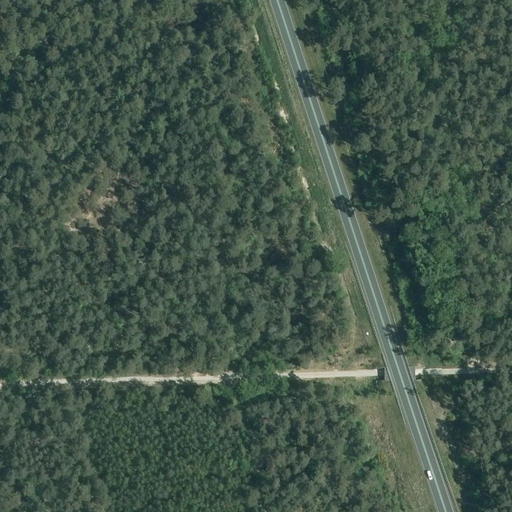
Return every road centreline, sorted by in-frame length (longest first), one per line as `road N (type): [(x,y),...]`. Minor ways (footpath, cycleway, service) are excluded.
road 1 (trunk): [(449,511),(280,0)]
road 2 (track): [(0,390),(232,383)]
